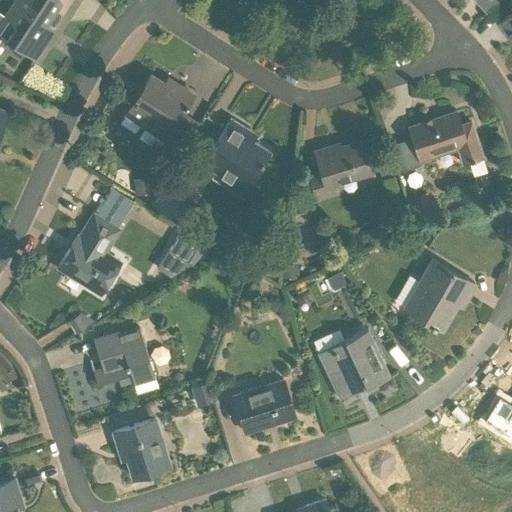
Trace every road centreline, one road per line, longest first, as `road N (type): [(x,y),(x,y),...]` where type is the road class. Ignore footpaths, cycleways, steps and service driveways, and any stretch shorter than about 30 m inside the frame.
road 1 (residential): [(123,511),(400,424),(439,397),(495,338),(511,302)]
road 2 (residential): [(476,49),(297,95),(148,12)]
road 3 (residential): [(0,254),(68,128),(148,12)]
road 4 (residential): [(92,511),(61,413),(14,326),(0,315)]
